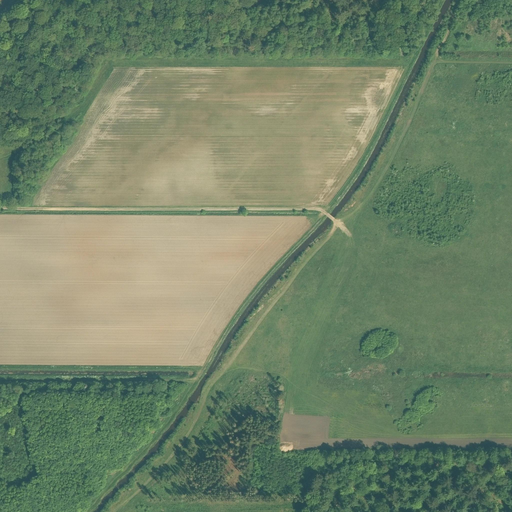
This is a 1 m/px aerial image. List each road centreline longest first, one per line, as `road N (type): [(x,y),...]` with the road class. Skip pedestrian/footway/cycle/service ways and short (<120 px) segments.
road 1 (track): [(115,511),(184,437),(275,298),(377,186),(436,57)]
road 2 (track): [(14,208),(315,209),(340,225)]
